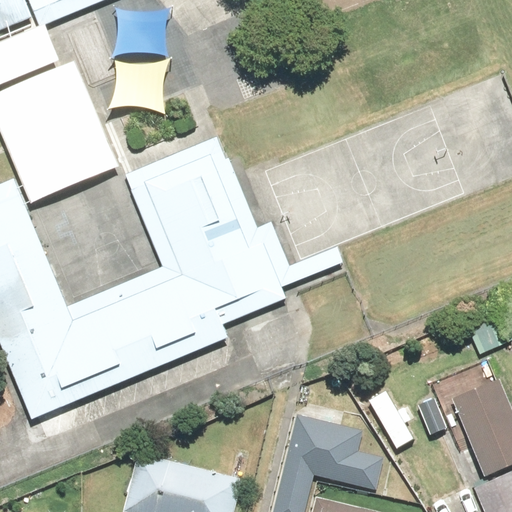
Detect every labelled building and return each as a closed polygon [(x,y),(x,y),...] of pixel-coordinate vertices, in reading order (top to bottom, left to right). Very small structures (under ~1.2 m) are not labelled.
[(0,0),(0,31),(34,18),(26,0),(0,0)] [(26,0),(34,18),(37,25),(100,0),(26,0)] [(42,25),(0,41),(0,85),(57,63),(42,25)] [(76,58),(0,89),(0,131),(30,204),(35,202),(121,166),(76,58)] [(256,230),(216,139),(124,178),(162,266),(68,306),(13,178),(0,184),(0,183),(0,341),(34,420),(229,337),(224,326),(287,300),(282,288),(343,262),(337,247),(291,267),(272,223),(256,230)] [(511,332),(503,308),(470,320),(484,356),(511,344),(511,332)] [(479,365),(472,349),(437,364),(443,380),(479,365)] [(511,401),(505,382),(458,400),(489,483),(511,474),(511,401)] [(301,393),(267,511),(298,511),(310,468),(372,485),(382,452),(357,445),(363,424),(336,417),(339,404),(301,393)] [(137,444),(122,505),(151,511),(233,511),(243,474),(210,465),(215,444),(196,439),(191,458),(137,444)] [(511,511),(511,474),(489,483),(475,489),(484,511),(511,511)] [(375,511),(313,496),(308,511),(375,511)]
